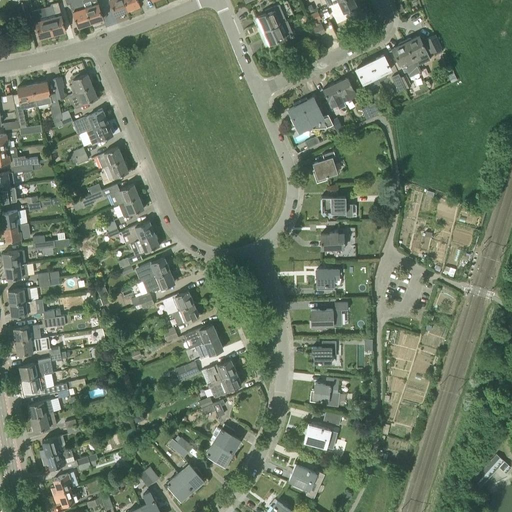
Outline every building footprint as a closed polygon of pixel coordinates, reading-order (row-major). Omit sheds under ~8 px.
[(89,23),(82,0),(80,0),(75,2),(73,0),(70,0),(68,1),(77,27),(89,23)] [(82,0),(89,23),(103,18),(96,0),(82,0)] [(122,0),(108,0),(114,14),(127,10),(122,0)] [(122,0),(127,10),(140,5),(137,0),(122,0)] [(353,0),(338,0),(331,4),(334,9),(337,15),(343,12),(344,13),(357,6),(353,0)] [(44,7),(47,19),(52,34),(65,30),(57,2),(51,4),(50,6),(44,7)] [(263,30),(279,22),(286,20),(279,4),(265,10),(266,13),(257,17),(260,25),(261,24),(263,30)] [(44,7),(37,9),(31,11),(39,37),(52,34),(47,19),(44,7)] [(306,16),(310,23),(321,18),(317,11),(306,16)] [(286,20),(279,22),(263,30),(266,35),(264,36),(269,44),(278,39),(279,42),(287,39),(285,36),(292,33),(287,20),(286,20)] [(325,31),(322,26),(321,23),(312,27),(316,35),(325,31)] [(417,66),(430,59),(418,35),(410,38),(409,36),(404,39),(417,66)] [(425,39),(431,53),(433,52),(435,55),(442,51),(434,35),(425,39)] [(408,73),(417,66),(404,39),(397,42),(398,44),(391,48),(400,65),(400,64),(404,72),(407,71),(408,73)] [(370,62),(377,77),(379,81),(386,77),(384,72),(391,69),(385,58),(384,58),(383,54),(375,58),(376,59),(370,62)] [(370,80),(377,77),(370,62),(356,69),(359,75),(362,83),(364,82),(367,90),(373,87),(370,80)] [(455,75),(453,72),(448,74),(451,82),(458,79),(456,75),(455,75)] [(73,93),(78,91),(92,85),(87,73),(70,79),(72,85),(70,86),(73,93)] [(398,73),(392,76),(397,86),(396,87),(398,92),(406,88),(400,77),(398,73)] [(412,85),(406,74),(400,77),(406,88),(412,85)] [(52,79),(55,93),(57,99),(65,97),(62,88),(63,88),(61,77),(52,79)] [(335,83),(341,94),(344,100),(345,104),(352,101),(350,97),(356,94),(347,77),(335,83)] [(36,106),(52,102),(50,94),(49,92),(46,80),(31,84),(34,97),(36,106)] [(331,106),(336,104),(339,109),(346,105),(343,100),(344,100),(341,94),(335,83),(322,89),(331,106)] [(36,106),(34,97),(31,84),(17,87),(20,99),(20,101),(14,103),(16,109),(17,116),(18,121),(19,127),(26,126),(23,109),(36,106)] [(92,85),(78,91),(73,93),(76,100),(81,99),(82,104),(97,98),(92,85)] [(7,101),(2,102),(1,95),(0,95),(0,109),(9,108),(10,110),(16,109),(14,103),(12,94),(6,95),(7,101)] [(330,127),(335,129),(331,120),(328,114),(322,116),(312,97),(307,99),(306,97),(300,101),(313,128),(326,127),(331,125),(330,127)] [(313,128),(300,101),(293,104),(294,106),(288,109),(299,132),(306,129),(309,130),(313,128)] [(373,117),(380,114),(374,102),(368,106),(373,117)] [(57,114),(60,113),(58,105),(51,107),(50,107),(52,117),(56,127),(62,124),(60,120),(57,114)] [(361,109),(367,120),(373,117),(368,106),(361,109)] [(87,116),(78,120),(83,132),(108,122),(102,108),(98,110),(98,111),(87,116)] [(68,110),(60,113),(57,114),(60,120),(70,116),(68,110)] [(60,120),(62,124),(63,126),(73,122),(70,116),(60,120)] [(335,129),(338,134),(346,130),(344,124),(341,126),(337,117),(331,120),(335,129)] [(19,127),(18,121),(3,123),(4,129),(17,127),(19,127)] [(108,122),(83,132),(86,131),(92,145),(106,139),(105,137),(113,134),(108,122)] [(41,131),(40,124),(32,125),(33,132),(41,131)] [(10,141),(8,141),(6,133),(0,134),(0,148),(6,148),(11,147),(10,141)] [(319,141),(317,135),(304,142),(307,147),(319,141)] [(85,152),(83,146),(73,150),(73,152),(67,155),(69,159),(70,159),(85,152)] [(103,153),(96,155),(101,167),(123,158),(118,146),(103,152),(103,153)] [(0,163),(12,161),(11,147),(6,148),(0,148),(0,163)] [(331,157),(335,156),(333,150),(322,154),(324,159),(318,161),(312,163),(317,178),(325,175),(326,176),(327,176),(327,175),(336,172),(331,157)] [(78,163),(88,158),(85,152),(70,159),(72,164),(77,161),(78,163)] [(103,167),(108,179),(113,177),(128,171),(123,158),(101,167),(102,168),(103,167)] [(33,170),(32,163),(23,165),(13,166),(14,172),(33,170)] [(0,187),(14,185),(13,177),(12,171),(0,172),(0,187)] [(101,189),(99,183),(88,187),(91,193),(101,189)] [(118,204),(123,202),(138,196),(133,183),(118,189),(118,190),(113,192),(118,203),(118,204)] [(0,201),(16,199),(15,194),(14,185),(0,187),(0,201)] [(94,200),(104,196),(101,189),(91,193),(65,205),(66,208),(73,205),(76,210),(95,202),(94,200)] [(327,212),(346,212),(345,195),(321,196),(321,213),(325,212),(325,213),(327,213),(327,212)] [(143,208),(138,196),(123,202),(118,204),(123,216),(128,214),(143,208)] [(28,203),(29,210),(41,208),(41,206),(51,205),(50,200),(38,201),(28,203)] [(0,226),(17,224),(16,218),(19,217),(18,210),(1,212),(2,218),(0,218),(0,226)] [(116,227),(114,220),(104,225),(106,231),(116,227)] [(148,220),(141,223),(140,222),(125,228),(125,229),(130,242),(134,241),(154,233),(148,220)] [(17,224),(0,226),(0,234),(5,234),(6,240),(22,238),(21,232),(24,232),(23,224),(17,224)] [(109,237),(119,233),(116,227),(106,231),(109,237)] [(320,234),(320,249),(343,248),(343,232),(337,233),(337,231),(329,232),(329,233),(320,234)] [(78,242),(84,237),(80,232),(74,236),(78,242)] [(159,245),(154,233),(134,241),(139,253),(140,255),(146,252),(145,251),(159,245)] [(33,242),(34,249),(69,245),(68,238),(45,241),(33,242)] [(24,249),(18,250),(2,252),(4,265),(26,262),(24,249)] [(83,261),(93,257),(90,249),(80,253),(83,261)] [(130,264),(127,257),(118,262),(121,268),(130,264)] [(146,279),(149,277),(169,269),(164,257),(150,262),(150,261),(140,265),(146,279)] [(6,279),(22,277),(28,276),(26,262),(4,265),(6,279)] [(122,275),(133,270),(130,264),(121,268),(119,269),(122,275)] [(338,268),(315,269),(316,288),(333,287),(333,277),(338,277),(338,268)] [(142,281),(147,292),(148,291),(151,290),(152,291),(174,282),(169,269),(149,277),(146,279),(142,280),(143,281),(142,281)] [(58,271),(37,273),(38,280),(56,278),(59,277),(58,271)] [(38,280),(39,286),(57,284),(56,278),(38,280)] [(9,303),(31,300),(29,287),(8,290),(9,303)] [(167,313),(177,309),(193,302),(188,290),(179,294),(178,293),(162,299),(164,306),(163,309),(166,310),(167,313)] [(148,291),(147,292),(141,294),(131,298),(133,304),(134,305),(135,305),(140,303),(151,298),(149,294),(148,291)] [(140,303),(142,307),(142,309),(154,304),(151,298),(140,303)] [(35,299),(31,300),(9,303),(11,317),(37,313),(35,299)] [(193,302),(177,309),(167,313),(170,313),(172,317),(174,317),(177,324),(184,321),(199,315),(193,302)] [(331,314),(347,313),(347,302),(334,302),(334,309),(309,309),(310,325),(317,325),(317,327),(325,327),(325,324),(332,324),(331,314)] [(104,308),(98,311),(101,318),(107,316),(104,308)] [(44,317),(61,315),(60,309),(43,311),(44,317)] [(44,318),(44,324),(45,326),(65,324),(65,323),(64,315),(61,315),(44,317),(44,318)] [(197,344),(217,335),(212,323),(205,326),(204,325),(188,332),(194,345),(197,344)] [(41,337),(39,327),(39,324),(13,327),(15,341),(31,339),(41,337)] [(176,331),(173,326),(162,331),(164,336),(176,331)] [(166,342),(178,337),(176,331),(164,336),(166,342)] [(217,335),(197,344),(199,348),(198,349),(201,357),(208,354),(209,355),(223,348),(217,335)] [(33,352),(31,339),(15,341),(17,354),(33,352)] [(335,353),(335,341),(322,341),(322,346),(311,347),(311,353),(313,353),(313,361),(330,361),(330,353),(335,353)] [(59,345),(48,347),(49,354),(60,352),(59,345)] [(95,347),(96,357),(105,356),(103,346),(95,347)] [(133,360),(142,357),(139,348),(129,352),(133,360)] [(49,354),(51,360),(66,358),(65,352),(60,352),(49,354)] [(211,382),(235,371),(229,359),(216,365),(216,364),(205,368),(211,382)] [(21,379),(37,376),(43,374),(40,361),(19,365),(21,379)] [(197,366),(195,361),(183,366),(185,371),(197,366)] [(179,380),(199,371),(197,366),(185,371),(183,366),(174,369),(179,380)] [(241,384),(235,371),(211,382),(207,384),(208,388),(212,386),(216,395),(224,392),(224,391),(241,384)] [(43,374),(37,376),(21,379),(24,392),(38,389),(39,389),(41,395),(56,391),(66,389),(65,383),(46,387),(43,374)] [(128,374),(118,377),(123,396),(133,392),(128,374)] [(337,392),(338,379),(327,378),(326,384),(314,382),(312,398),(327,399),(328,391),(337,392)] [(159,383),(152,386),(154,391),(161,389),(159,383)] [(68,394),(66,389),(56,391),(58,397),(68,394)] [(198,400),(201,407),(212,402),(209,396),(198,400)] [(31,418),(46,414),(53,412),(50,398),(43,400),(27,404),(31,418)] [(204,414),(215,409),(218,416),(224,414),(221,405),(225,404),(223,398),(212,402),(201,407),(204,414)] [(46,414),(31,418),(34,430),(56,425),(53,412),(46,414)] [(335,412),(332,423),(338,425),(342,413),(335,412)] [(141,419),(142,418),(140,413),(133,416),(135,422),(140,420),(141,419)] [(75,418),(65,421),(66,427),(66,428),(78,424),(84,423),(83,418),(75,420),(75,418)] [(213,440),(232,451),(240,439),(232,434),(235,430),(224,423),(221,428),(220,427),(213,440)] [(329,447),(334,430),(330,429),(308,423),(303,440),(329,447)] [(66,428),(68,433),(79,430),(78,424),(66,428)] [(137,440),(133,429),(126,431),(130,443),(137,440)] [(61,449),(57,436),(42,440),(43,446),(39,448),(41,456),(61,449)] [(188,451),(192,445),(181,436),(176,442),(188,451)] [(224,465),(232,451),(213,440),(205,453),(224,465)] [(172,447),(183,457),(188,451),(176,442),(172,447)] [(65,462),(64,458),(73,455),(70,447),(61,449),(41,456),(43,463),(48,462),(50,468),(61,465),(62,469),(77,464),(89,461),(97,458),(96,453),(76,459),(65,462)] [(480,486),(485,481),(499,467),(505,473),(511,467),(496,453),(472,479),(480,486)] [(91,466),(89,461),(77,464),(79,469),(91,466)] [(188,462),(176,472),(192,489),(203,479),(188,462)] [(316,472),(295,463),(288,479),(308,489),(316,472)] [(157,478),(149,466),(144,470),(152,481),(152,482),(157,478)] [(144,470),(139,474),(147,485),(152,482),(152,481),(144,470)] [(180,499),(192,489),(176,472),(165,482),(180,499)] [(53,493),(70,487),(68,481),(71,480),(68,473),(53,478),(55,484),(51,485),(53,493)] [(118,489),(116,484),(105,488),(108,493),(118,489)] [(70,487),(53,493),(56,501),(61,499),(63,505),(78,499),(76,492),(73,493),(70,487)] [(146,504),(141,506),(143,511),(160,511),(149,490),(141,493),(146,504)] [(106,510),(113,507),(107,494),(100,497),(105,509),(106,509),(106,510)] [(86,502),(88,508),(100,503),(103,510),(105,509),(100,497),(86,502)] [(276,500),(267,511),(293,511),(294,511),(276,500)]
